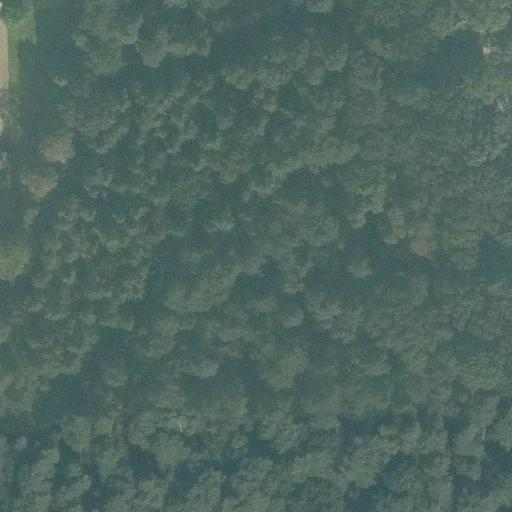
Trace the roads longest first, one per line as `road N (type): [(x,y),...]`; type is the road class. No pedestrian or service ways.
road 1 (track): [(19,286),(92,87),(123,64),(328,0)]
road 2 (unclassified): [(511,135),(471,0)]
